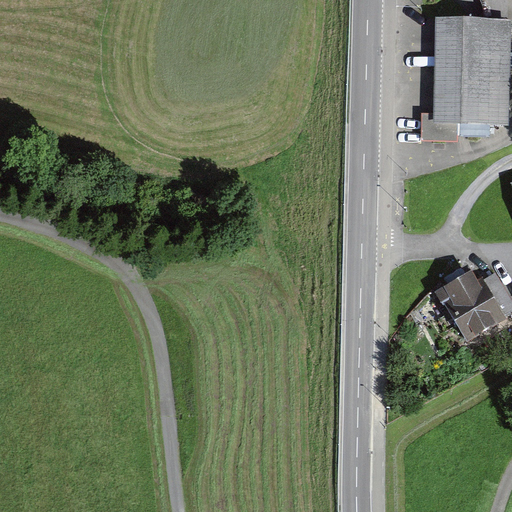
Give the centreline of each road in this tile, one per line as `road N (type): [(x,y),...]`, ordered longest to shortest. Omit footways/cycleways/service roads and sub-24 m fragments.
road 1 (secondary): [(356,511),(368,0)]
road 2 (track): [(179,511),(164,365),(149,305),(106,259),(0,218)]
